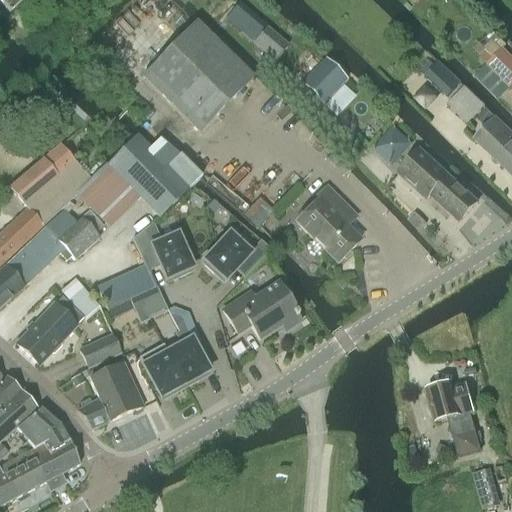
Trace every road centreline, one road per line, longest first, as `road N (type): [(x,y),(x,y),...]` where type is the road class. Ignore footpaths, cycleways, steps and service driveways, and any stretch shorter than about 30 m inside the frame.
road 1 (tertiary): [(110,482),(511,238)]
road 2 (tertiary): [(0,350),(67,415),(110,482)]
